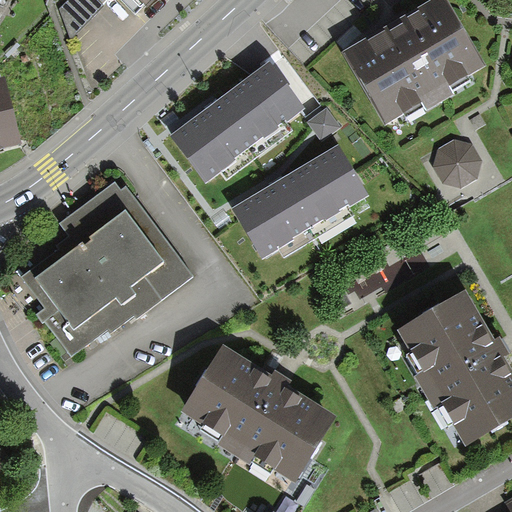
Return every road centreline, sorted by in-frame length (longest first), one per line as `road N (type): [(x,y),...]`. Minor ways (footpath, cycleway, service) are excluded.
road 1 (tertiary): [(243,0),(72,152),(0,204)]
road 2 (residential): [(182,511),(76,448)]
